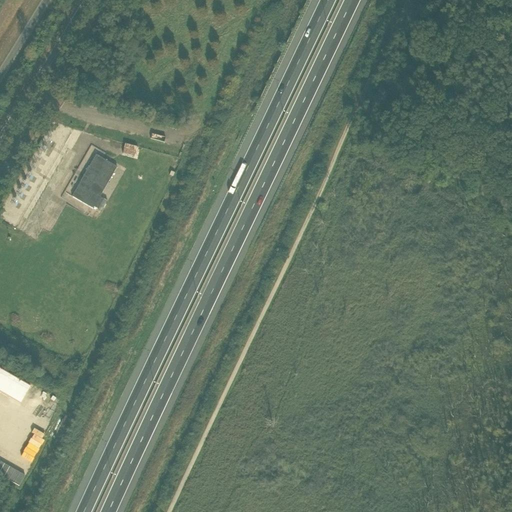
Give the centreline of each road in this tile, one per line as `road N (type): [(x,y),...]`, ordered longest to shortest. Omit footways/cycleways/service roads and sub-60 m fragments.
road 1 (motorway): [(327,0),(84,511)]
road 2 (motorway): [(109,511),(352,0)]
road 3 (unclassified): [(0,184),(115,0)]
road 4 (secondary): [(0,140),(86,0)]
